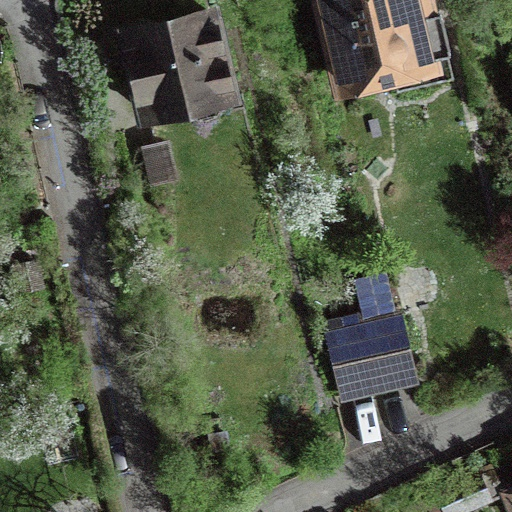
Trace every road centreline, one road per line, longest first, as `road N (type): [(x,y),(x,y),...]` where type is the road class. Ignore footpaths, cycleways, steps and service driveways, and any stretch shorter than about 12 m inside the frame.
road 1 (residential): [(27,0),(149,511)]
road 2 (residential): [(266,511),(511,400)]
